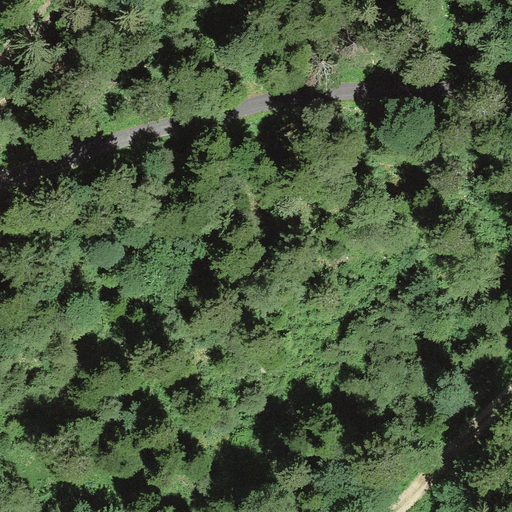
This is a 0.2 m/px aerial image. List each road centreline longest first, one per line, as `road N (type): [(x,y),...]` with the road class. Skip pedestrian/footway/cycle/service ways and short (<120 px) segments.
road 1 (unclassified): [(0,180),(297,97),(511,89)]
road 2 (track): [(397,511),(511,394)]
